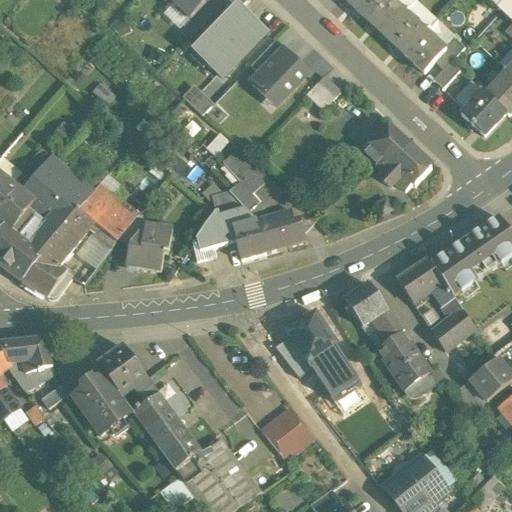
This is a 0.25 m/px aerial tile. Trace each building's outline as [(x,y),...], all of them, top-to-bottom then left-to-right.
[(166,0),(190,22),(211,0),(166,0)] [(228,0),(224,4),(233,13),(237,8),(238,9),(247,0),(228,0)] [(380,0),(344,0),(364,18),(380,0)] [(406,14),(391,0),(380,0),(364,18),(384,38),(406,14)] [(511,0),(501,13),(511,23),(511,0)] [(233,13),(194,53),(223,80),(266,36),(238,9),(237,8),(233,13)] [(426,34),(406,14),(384,38),(404,57),(426,34)] [(445,51),(426,34),(404,57),(424,76),(439,60),(446,52),(445,51)] [(465,51),(455,41),(445,51),(446,52),(439,60),(448,68),(450,65),(451,65),(465,51)] [(276,43),(251,69),(260,77),(283,53),(284,53),(285,52),(276,43)] [(260,77),(251,86),(266,99),(274,91),(284,100),(307,76),(284,53),(283,53),(260,77)] [(448,68),(433,84),(442,93),(460,74),(451,65),(450,65),(448,68)] [(454,100),(473,86),(465,75),(445,90),(454,100)] [(511,117),(511,77),(509,75),(487,98),(508,117),(510,119),(511,117)] [(325,79),(307,97),(324,114),(342,96),(325,79)] [(212,109),(192,90),(183,100),(203,118),(212,109)] [(484,95),(463,119),(486,140),(508,117),(487,98),(484,95)] [(432,172),(405,146),(404,147),(397,140),(385,152),(389,155),(377,168),(383,173),(379,177),(383,181),(382,182),(390,190),(395,185),(405,195),(413,188),(415,190),(432,172)] [(269,181),(239,153),(225,166),(241,185),(248,177),(259,190),(260,190),(269,181)] [(12,172),(0,162),(0,177),(4,181),(12,172)] [(93,196),(51,162),(23,196),(6,215),(11,220),(4,228),(42,257),(93,196)] [(4,181),(0,177),(0,221),(6,215),(23,196),(4,181)] [(241,185),(231,195),(234,199),(241,206),(251,197),(259,190),(248,177),(241,185)] [(316,225),(269,181),(260,190),(259,190),(251,197),(264,211),(259,214),(262,218),(263,223),(274,220),(283,252),(307,245),(304,237),(316,225)] [(42,257),(42,258),(43,259),(58,270),(89,233),(94,228),(116,202),(99,188),(93,196),(42,257)] [(264,211),(251,197),(241,206),(245,211),(247,213),(257,225),(263,223),(262,218),(259,214),(264,211)] [(234,199),(221,202),(225,217),(245,211),(241,206),(234,199)] [(137,219),(116,202),(94,228),(117,246),(119,243),(137,219)] [(386,203),(376,209),(382,219),(393,213),(386,203)] [(219,220),(218,220),(224,240),(225,240),(234,238),(233,232),(257,225),(247,213),(219,220)] [(6,215),(0,221),(0,227),(3,230),(4,228),(11,220),(6,215)] [(214,216),(207,227),(214,251),(227,248),(225,240),(224,240),(218,220),(219,220),(218,215),(214,216)] [(137,219),(119,243),(129,250),(130,247),(138,237),(143,238),(145,228),(146,228),(146,224),(138,218),(137,219)] [(274,220),(263,223),(257,225),(266,257),(283,252),(274,220)] [(470,239),(460,246),(461,248),(431,269),(443,287),(453,301),(511,260),(511,239),(500,222),(471,242),(470,239)] [(257,225),(233,232),(234,238),(241,263),(266,257),(257,225)] [(207,227),(197,242),(200,255),(214,251),(207,227)] [(42,257),(4,228),(3,230),(0,232),(0,267),(22,285),(43,259),(42,258),(42,257)] [(117,246),(94,228),(89,233),(112,252),(117,246)] [(146,228),(145,228),(143,238),(138,237),(130,247),(129,250),(126,268),(128,268),(129,267),(133,268),(134,266),(139,267),(138,270),(161,274),(164,257),(169,258),(172,238),(156,236),(157,231),(146,228)] [(43,259),(22,285),(48,301),(55,302),(58,301),(73,281),(58,270),(43,259)] [(427,263),(398,283),(413,306),(427,297),(443,287),(431,269),(427,263)] [(369,287),(345,303),(363,329),(374,321),(386,313),(369,287)] [(427,297),(413,306),(416,310),(429,301),(427,297)] [(453,302),(441,311),(450,322),(461,313),(453,302)] [(386,313),(374,321),(391,343),(399,338),(402,335),(386,313)] [(474,332),(461,313),(450,322),(433,336),(445,354),(474,332)] [(287,336),(290,341),(306,365),(306,366),(311,374),(316,371),(321,379),(317,381),(334,406),(362,388),(336,349),(337,348),(315,316),(287,336)] [(391,343),(378,353),(386,364),(407,350),(399,338),(391,343)] [(43,341),(0,345),(0,354),(10,366),(11,374),(11,375),(16,383),(25,376),(52,370),(45,343),(43,341)] [(290,341),(275,351),(299,381),(311,374),(306,366),(306,365),(290,341)] [(386,364),(385,365),(404,394),(407,392),(431,376),(430,376),(411,348),(386,364)] [(124,350),(98,368),(105,378),(121,399),(145,381),(146,381),(124,350)] [(0,354),(0,394),(5,391),(0,384),(0,375),(11,374),(10,366),(0,354)] [(511,379),(497,362),(469,385),(486,406),(511,384),(511,379)] [(52,370),(25,376),(35,389),(55,378),(52,370)] [(439,370),(433,374),(430,376),(431,376),(436,384),(443,394),(451,388),(439,370)] [(431,376),(407,392),(409,395),(413,397),(417,397),(429,389),(430,389),(436,384),(431,376)] [(121,399),(105,378),(94,386),(92,383),(82,390),(85,393),(73,401),(101,440),(133,416),(121,399)] [(145,381),(121,399),(133,416),(133,417),(158,398),(145,381)] [(60,389),(42,402),(49,412),(67,399),(60,389)] [(5,391),(0,394),(0,426),(20,412),(5,391)] [(200,456),(158,398),(133,417),(176,476),(200,456)] [(511,401),(498,411),(511,428),(511,401)] [(311,442),(289,414),(262,435),(284,463),(311,442)] [(220,443),(201,456),(200,456),(176,476),(201,511),(239,511),(261,497),(220,443)] [(425,466),(414,475),(409,469),(403,468),(396,473),(395,480),(384,488),(402,511),(419,511),(429,505),(445,492),(425,466)] [(493,480),(471,503),(480,511),(483,511),(505,490),(493,480)] [(330,494),(310,509),(312,511),(332,511),(339,507),(330,494)] [(480,511),(471,503),(462,511),(480,511)]
